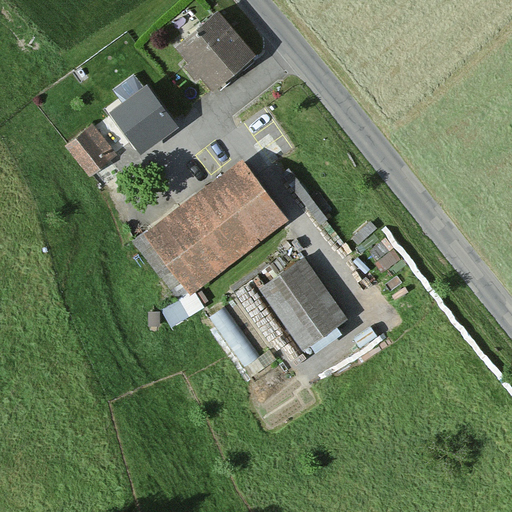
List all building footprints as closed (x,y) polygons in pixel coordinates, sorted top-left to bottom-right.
[(250,52),(212,10),(168,49),(206,92),(250,52)] [(141,86),(107,108),(138,150),(170,126),(141,86)] [(94,126),(67,145),(88,176),(116,157),(94,126)] [(283,220),(237,162),(140,238),(186,296),(283,220)] [(345,320),(301,260),(256,293),(299,353),(345,320)] [(227,301),(212,309),(242,362),(257,353),(227,301)]
